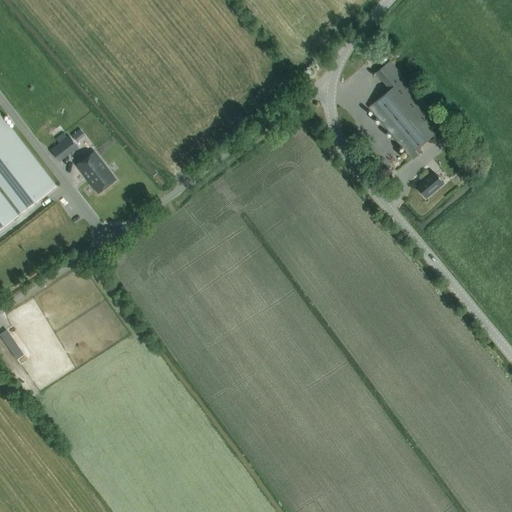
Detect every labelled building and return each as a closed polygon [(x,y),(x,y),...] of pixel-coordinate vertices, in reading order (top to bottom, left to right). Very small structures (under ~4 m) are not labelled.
[(369,107),(412,160),(422,152),(418,148),(436,133),(448,146),(455,140),(390,61),(376,73),(390,90),(369,107)] [(0,228),(56,185),(0,113),(0,228)] [(75,132),(79,140),(88,135),(83,127),(75,132)] [(69,135),(50,149),(59,161),(78,147),(69,135)] [(99,192),(114,180),(94,153),(78,165),(99,192)] [(433,171),(416,186),(427,199),(444,183),(433,171)]
